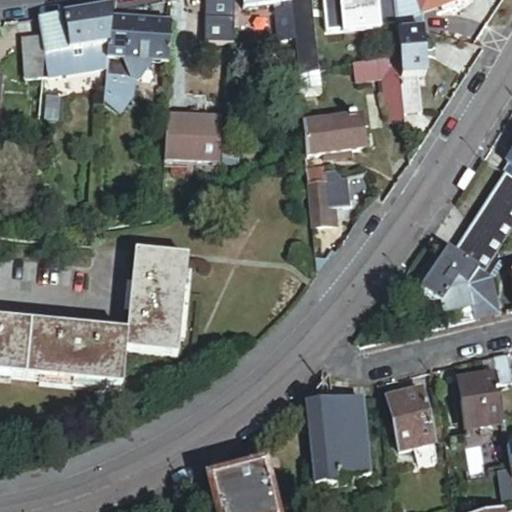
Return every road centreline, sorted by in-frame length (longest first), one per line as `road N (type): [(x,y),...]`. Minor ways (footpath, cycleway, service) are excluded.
road 1 (tertiary): [(311,344),(405,223),(511,63)]
road 2 (tertiary): [(26,511),(127,479),(208,432),(311,344)]
road 3 (residential): [(311,344),(366,371),(511,336)]
